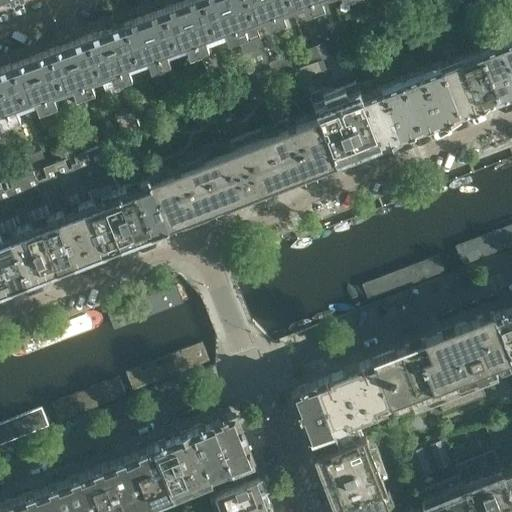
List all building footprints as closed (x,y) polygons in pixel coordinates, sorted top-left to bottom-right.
[(200,51),(181,0),(162,7),(176,46),(185,42),(190,54),(200,51)] [(214,31),(202,0),(181,0),(200,51),(209,47),(205,35),(214,31)] [(238,37),(224,0),(202,0),(214,31),(224,28),(228,40),(238,37)] [(259,66),(243,21),(253,17),(246,0),(224,0),(238,37),(254,85),(274,78),(269,62),(259,66)] [(276,23),(267,0),(246,0),(253,17),(262,14),(267,26),(276,23)] [(291,3),(289,0),(267,0),(276,23),(286,19),(281,7),(291,3)] [(315,8),(311,0),(289,0),(291,3),(299,0),(300,0),(305,12),(315,8)] [(311,0),(315,8),(324,5),(322,0),(311,0)] [(485,6),(482,0),(474,0),(462,5),(466,13),(485,6)] [(466,13),(462,5),(443,12),(446,21),(466,13)] [(424,19),(419,6),(410,10),(416,23),(423,20),(424,19)] [(176,46),(162,7),(143,14),(161,65),(171,61),(166,49),(176,46)] [(446,21),(443,12),(424,19),(423,20),(426,29),(446,21)] [(161,65),(143,14),(123,21),(138,60),(147,56),(152,68),(161,65)] [(405,27),(401,15),(381,23),(385,35),(403,27),(405,27)] [(416,23),(405,27),(403,27),(407,36),(426,29),(423,20),(416,23)] [(138,60),(123,21),(105,28),(123,79),(133,75),(128,63),(138,60)] [(383,35),(379,25),(363,31),(366,42),(383,35)] [(123,79),(105,28),(86,35),(100,73),(109,70),(114,82),(123,79)] [(100,73),(86,35),(67,42),(86,93),(95,89),(91,77),(100,73)] [(511,37),(499,42),(511,76),(511,37)] [(86,93),(67,42),(48,49),(62,87),(72,84),(76,96),(86,93)] [(511,93),(511,76),(499,42),(480,50),(498,99),(511,93)] [(62,87),(48,49),(30,56),(48,106),(57,103),(53,91),(62,87)] [(498,99),(480,50),(460,57),(479,107),(498,99)] [(380,144),(361,95),(356,80),(348,83),(336,53),(324,58),(335,88),(360,152),(380,144)] [(293,70),(289,59),(288,56),(275,60),(272,54),(266,56),(269,62),(274,78),(293,70)] [(48,106),(30,56),(11,63),(25,101),(34,98),(39,110),(48,106)] [(479,107),(460,57),(440,65),(459,114),(479,107)] [(360,152),(335,88),(324,58),(316,61),(327,91),(311,97),(317,114),(335,161),(360,152)] [(25,101),(11,63),(0,66),(0,91),(11,120),(20,117),(15,105),(25,101)] [(459,114),(440,65),(420,72),(439,121),(459,114)] [(439,121),(420,72),(401,80),(420,129),(439,121)] [(420,129),(401,80),(381,87),(400,136),(420,129)] [(400,136),(381,87),(361,95),(380,144),(400,136)] [(216,100),(212,89),(193,96),(197,107),(216,100)] [(11,120),(0,91),(0,120),(1,124),(11,120)] [(335,161),(317,114),(287,125),(295,146),(288,149),(298,176),(335,161)] [(298,176),(288,149),(295,146),(287,125),(285,118),(176,160),(179,167),(187,188),(194,185),(204,211),(248,195),(247,192),(255,189),(256,192),(298,176)] [(125,135),(123,126),(116,127),(119,138),(125,135)] [(125,135),(119,138),(116,139),(119,149),(135,143),(131,133),(125,135)] [(119,149),(116,139),(100,145),(104,155),(119,149)] [(118,191),(104,155),(100,145),(88,150),(93,164),(76,170),(87,200),(106,249),(136,238),(118,191)] [(60,178),(54,163),(38,169),(44,184),(60,178)] [(204,211),(194,185),(187,188),(179,167),(149,179),(167,226),(204,211)] [(54,212),(44,184),(38,169),(30,172),(34,182),(26,185),(28,189),(42,226),(58,268),(74,262),(54,212)] [(22,175),(11,179),(7,181),(12,195),(28,189),(26,185),(22,175)] [(167,226),(149,179),(141,182),(143,187),(135,190),(151,232),(167,226)] [(151,232),(135,190),(128,193),(125,188),(118,191),(136,238),(151,232)] [(106,249),(87,200),(79,203),(82,211),(74,213),(90,255),(106,249)] [(90,255),(74,213),(66,216),(63,209),(54,212),(74,262),(90,255)] [(58,268),(42,226),(34,229),(32,223),(24,226),(42,274),(58,268)] [(42,274),(24,226),(16,229),(18,236),(11,239),(26,280),(42,274)] [(511,231),(461,252),(460,253),(460,255),(460,257),(460,258),(460,260),(461,261),(462,263),(463,264),(464,265),(465,266),(511,248),(511,231)] [(26,280),(11,239),(3,242),(0,235),(0,234),(0,258),(11,286),(26,280)] [(362,284),(368,301),(445,271),(439,254),(362,284)] [(0,290),(11,286),(0,258),(0,290)] [(193,303),(186,285),(107,315),(114,334),(193,303)] [(511,303),(493,311),(509,352),(511,350),(511,303)] [(473,363),(507,350),(492,311),(372,358),(390,404),(433,387),(438,401),(481,384),(473,363)] [(79,319),(15,344),(12,346),(10,348),(9,349),(8,353),(9,354),(9,355),(10,357),(13,359),(14,360),(17,360),(21,359),(85,334),(88,333),(91,331),(93,329),(96,327),(98,325),(99,324),(102,319),(100,318),(95,317),(92,317),(89,317),(85,318),(82,318),(79,319)] [(203,343),(126,372),(133,392),(211,363),(203,343)] [(391,407),(390,404),(372,358),(314,380),(338,444),(365,433),(367,432),(362,420),(376,414),(376,412),(391,407)] [(54,404),(59,421),(127,396),(120,378),(54,404)] [(338,444),(314,380),(295,387),(292,394),(303,422),(307,432),(306,432),(314,451),(314,453),(338,444)] [(0,444),(49,425),(41,407),(0,423),(0,444)] [(258,472),(236,414),(231,412),(216,418),(216,419),(213,420),(211,420),(228,463),(235,481),(258,472)] [(511,444),(511,433),(504,413),(484,421),(493,443),(496,451),(511,444)] [(228,463),(211,420),(203,423),(203,424),(193,427),(192,427),(208,471),(228,463)] [(493,443),(484,421),(445,437),(453,458),(493,443)] [(208,471),(192,427),(190,428),(190,429),(180,432),(172,435),(188,479),(208,471)] [(365,433),(338,444),(314,453),(335,506),(385,486),(365,433)] [(191,486),(188,479),(172,435),(163,438),(163,439),(154,443),(154,442),(152,443),(171,494),(191,486)] [(178,511),(171,494),(152,443),(129,452),(152,511),(178,511)] [(511,511),(511,491),(503,470),(496,451),(456,466),(460,475),(461,475),(475,511),(511,511)] [(152,511),(129,452),(83,470),(99,511),(152,511)] [(511,466),(503,470),(511,491),(511,466)] [(99,511),(83,470),(60,479),(73,511),(99,511)] [(266,492),(258,472),(235,481),(211,491),(219,511),(266,492)] [(475,511),(461,475),(460,475),(440,483),(451,511),(475,511)] [(73,511),(60,479),(38,487),(47,511),(73,511)] [(451,511),(440,483),(421,491),(424,499),(421,501),(423,505),(425,511),(451,511)] [(425,511),(423,505),(409,511),(391,511),(382,488),(385,487),(385,486),(335,506),(337,511),(425,511)] [(47,511),(38,487),(18,495),(24,511),(47,511)] [(273,511),(274,511),(266,492),(219,511),(273,511)] [(24,511),(18,495),(0,501),(0,511),(24,511)]
